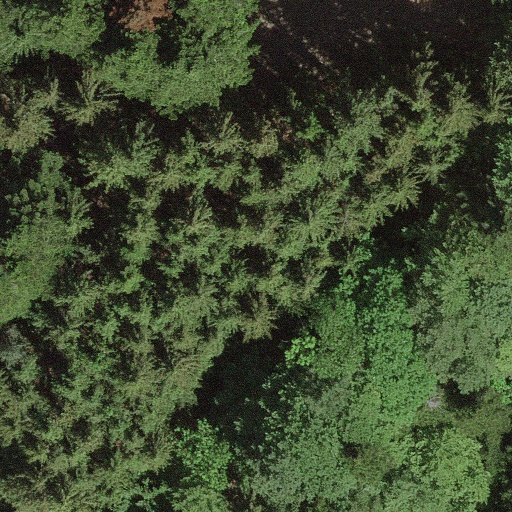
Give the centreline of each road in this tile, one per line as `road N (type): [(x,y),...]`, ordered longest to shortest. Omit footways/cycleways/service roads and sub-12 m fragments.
road 1 (track): [(181,80),(511,15)]
road 2 (unclassified): [(0,154),(64,117),(181,80)]
